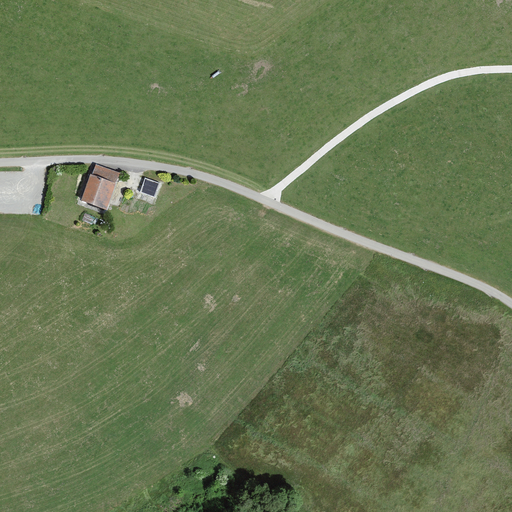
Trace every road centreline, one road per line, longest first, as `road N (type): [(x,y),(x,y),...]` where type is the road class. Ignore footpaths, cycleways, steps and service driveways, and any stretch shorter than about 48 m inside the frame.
road 1 (residential): [(0,163),(86,159),(201,174),(511,302)]
road 2 (track): [(265,199),(347,133),(437,79),(511,67)]
